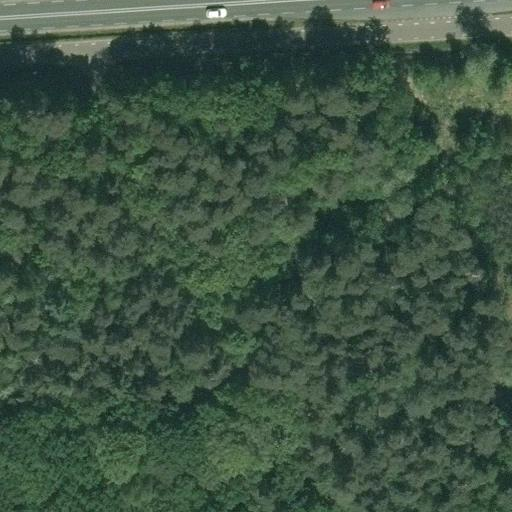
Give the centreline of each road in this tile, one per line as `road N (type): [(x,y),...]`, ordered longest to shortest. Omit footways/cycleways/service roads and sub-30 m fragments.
road 1 (unclassified): [(511,26),(0,57)]
road 2 (primary): [(0,19),(292,0)]
